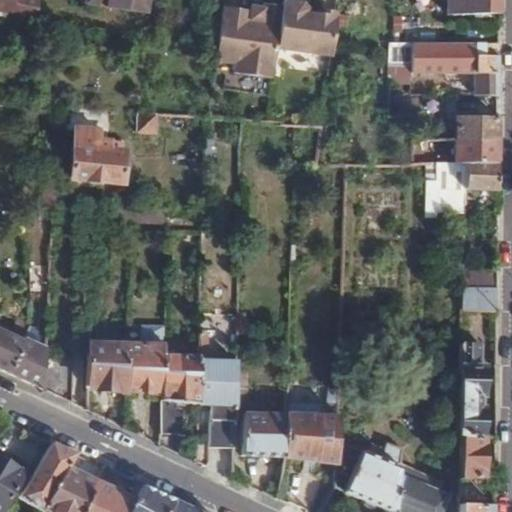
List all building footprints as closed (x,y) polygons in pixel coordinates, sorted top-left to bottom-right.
[(0,0),(0,15),(11,17),(15,0),(0,0)] [(496,0),(445,0),(445,14),(496,15),(496,0)] [(313,5),(283,1),(282,7),(276,52),(332,58),(337,13),(312,10),(313,5)] [(276,52),(282,7),(266,4),(265,9),(248,7),(247,11),(220,7),(211,69),(272,77),(276,52)] [(444,26),(444,44),(454,44),(455,26),(444,26)] [(386,43),(386,65),(409,65),(408,72),(469,74),(467,96),(491,97),(493,57),(482,56),(482,44),(454,44),(444,44),(386,43)] [(158,112),(138,111),(136,131),(157,133),(158,112)] [(456,116),(455,141),(488,141),(489,128),(490,117),(456,116)] [(93,131),(71,129),(66,176),(117,182),(120,152),(118,152),(119,140),(93,138),(93,131)] [(454,162),(466,162),(488,162),(488,151),(488,141),(455,141),(454,162)] [(488,162),(466,162),(464,216),(472,216),(473,191),(489,191),(488,162)] [(106,219),(136,221),(138,210),(109,208),(106,219)] [(160,223),(161,212),(138,210),(136,221),(160,223)] [(461,269),(460,288),(489,288),(489,270),(461,269)] [(489,288),(460,288),(459,312),(490,311),(489,288)] [(0,372),(6,375),(17,342),(0,333),(0,372)] [(40,355),(40,350),(18,338),(17,342),(6,375),(21,382),(37,390),(40,355)] [(81,389),(117,391),(117,387),(118,344),(84,342),(81,389)] [(153,389),(155,357),(155,345),(118,344),(117,387),(153,389)] [(451,438),(455,438),(477,438),(481,366),(475,366),(476,346),(457,346),(451,438)] [(226,383),(227,362),(200,361),(200,355),(190,354),(190,359),(187,401),(199,402),(197,442),(221,444),(225,400),(226,383)] [(67,357),(40,355),(37,390),(50,396),(64,402),(67,357)] [(187,401),(190,359),(155,357),(153,389),(151,430),(172,431),(173,400),(187,401)] [(235,384),(226,383),(225,400),(235,400),(235,384)] [(270,454),(273,413),(231,411),(228,453),(270,454)] [(336,446),(338,416),(273,413),(270,454),(270,458),(336,461),(336,446)] [(477,438),(455,438),(455,481),(480,482),(480,438),(477,438)] [(36,511),(42,511),(67,472),(76,458),(61,451),(51,446),(18,500),(36,511)] [(344,447),(336,446),(336,461),(335,475),(343,475),(344,447)] [(400,475),(400,467),(400,452),(386,446),(379,461),(362,455),(345,495),(388,511),(439,511),(447,493),(400,475)] [(0,463),(0,511),(22,478),(0,463)] [(450,487),(400,467),(400,475),(447,493),(450,487)] [(83,511),(97,487),(67,472),(42,511),(83,511)] [(128,511),(134,503),(97,487),(83,511),(128,511)] [(165,511),(171,502),(153,494),(142,488),(134,503),(128,511),(165,511)] [(165,511),(192,511),(182,507),(171,502),(165,511)]
